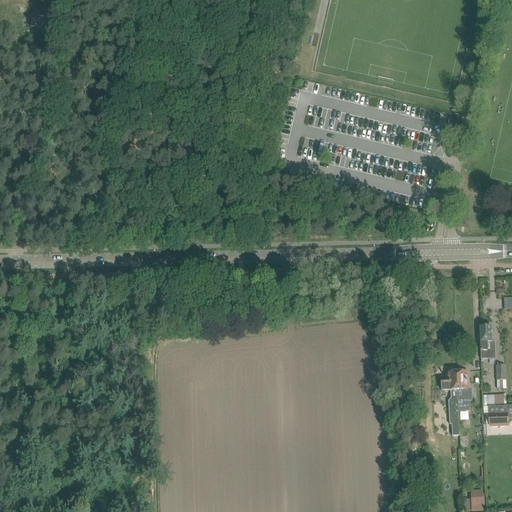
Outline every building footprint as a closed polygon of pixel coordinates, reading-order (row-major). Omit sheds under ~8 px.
[(38,21),(31,19),(29,27),(41,30),(43,18),(38,17),(38,21)] [(481,327),(481,359),(488,359),(488,343),(493,343),(492,327),(481,327)] [(497,366),(497,381),(506,381),(506,366),(497,366)] [(468,372),(456,373),(458,401),(459,429),(459,428),(471,428),(469,401),(472,401),(471,389),(469,390),(468,372)] [(460,436),(459,428),(459,429),(458,401),(456,373),(447,373),(448,378),(442,379),(443,392),(451,391),(452,398),(449,402),(450,425),(452,425),(452,437),(460,436)] [(508,426),(507,406),(488,407),(489,427),(508,426)] [(470,436),(459,436),(460,448),(463,448),(464,451),(471,451),(470,436)] [(483,504),(483,490),(470,491),(471,505),(483,504)]
